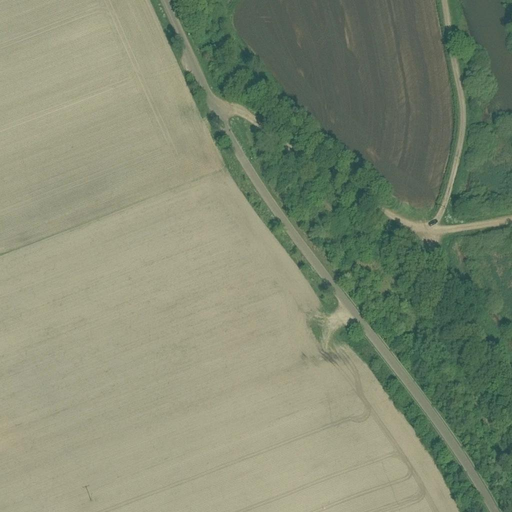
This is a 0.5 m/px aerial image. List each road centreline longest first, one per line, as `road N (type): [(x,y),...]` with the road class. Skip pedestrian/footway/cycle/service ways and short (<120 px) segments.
road 1 (unclassified): [(490,511),(223,129),(165,0)]
road 2 (track): [(216,115),(251,118),(399,219),(431,228)]
road 3 (track): [(431,228),(464,131),(443,0)]
road 4 (track): [(431,228),(511,390)]
